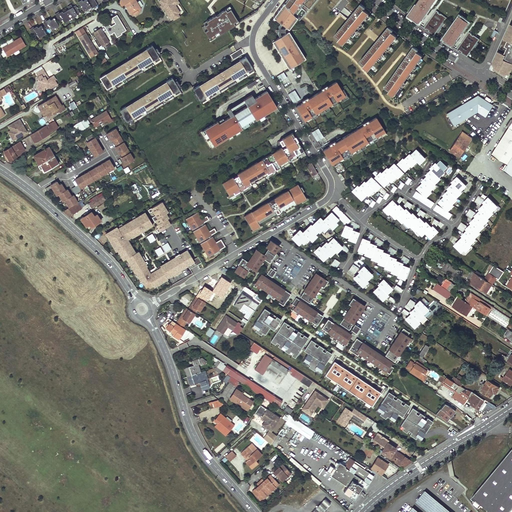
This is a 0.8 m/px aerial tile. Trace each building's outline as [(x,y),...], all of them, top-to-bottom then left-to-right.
[(94,0),(84,0),(83,1),(82,0),(80,0),(78,2),(84,11),(91,7),(92,9),(98,5),(94,0)] [(179,2),(178,0),(157,0),(170,22),(181,15),(175,4),(179,2)] [(278,11),(280,13),(275,19),(286,28),(291,22),(293,24),(297,19),(300,21),(307,12),(305,11),(308,8),(309,9),(316,0),(287,0),(284,4),(284,3),(283,4),(278,11)] [(419,0),(417,4),(415,3),(407,15),(413,20),(416,17),(420,20),(425,13),(427,14),(432,7),(431,6),(435,0),(419,0)] [(127,7),(130,14),(134,15),(135,14),(136,15),(137,14),(138,14),(138,13),(138,12),(139,12),(140,11),(140,8),(137,1),(127,7)] [(71,5),(68,7),(69,9),(63,13),(62,11),(59,13),(59,12),(55,14),(60,22),(63,20),(65,23),(80,14),(76,5),(73,7),(71,5)] [(335,35),(345,44),(371,12),(367,8),(365,10),(359,5),(354,12),(355,13),(343,28),(342,27),(335,35)] [(227,11),(225,9),(219,13),(220,14),(216,16),(216,15),(203,23),(204,25),(202,27),(208,38),(218,32),(220,35),(235,25),(234,23),(238,21),(230,9),(227,11)] [(446,18),(436,11),(431,18),(432,19),(429,23),(428,22),(424,28),(434,36),(446,18)] [(355,13),(354,12),(342,27),(343,28),(355,13)] [(416,17),(413,20),(419,25),(427,14),(425,13),(420,20),(416,17)] [(103,24),(108,32),(109,35),(114,32),(117,37),(122,34),(121,33),(126,30),(117,15),(112,18),(115,23),(110,26),(108,21),(103,24)] [(461,15),(459,16),(457,15),(440,40),(446,44),(449,40),(453,43),(456,40),(457,41),(460,37),(458,36),(469,21),(461,15)] [(46,19),(42,22),(47,29),(50,27),(52,31),(59,26),(54,18),(51,20),(50,19),(47,20),(46,19)] [(511,20),(502,42),(500,46),(506,49),(505,50),(500,48),(497,55),(491,67),(507,77),(510,71),(511,69),(511,67),(511,20)] [(469,21),(458,36),(460,37),(471,22),(469,21)] [(34,27),(30,29),(34,37),(37,35),(39,38),(46,34),(42,26),(38,28),(37,26),(34,28),(34,27)] [(389,26),(387,28),(397,36),(399,35),(389,26)] [(93,31),(103,47),(109,43),(100,27),(93,31)] [(360,61),(370,69),(397,36),(387,28),(381,35),(383,36),(371,51),(369,50),(360,61)] [(210,41),(220,35),(218,32),(208,38),(210,41)] [(479,39),(469,32),(464,39),(466,40),(463,44),(461,43),(456,50),(467,57),(479,39)] [(79,37),(89,54),(96,50),(92,44),(91,44),(90,43),(91,42),(86,33),(79,37)] [(291,40),(286,33),(274,40),(278,47),(276,48),(283,59),(285,58),(291,67),(303,60),(297,51),(300,49),(293,38),(291,40)] [(383,36),(381,35),(369,50),(371,51),(383,36)] [(7,56),(25,45),(21,38),(3,49),(7,56)] [(157,52),(152,45),(146,49),(147,51),(107,76),(105,74),(99,78),(102,82),(105,87),(106,89),(159,57),(157,52)] [(414,46),(412,48),(423,55),(424,53),(414,46)] [(384,87),(395,95),(423,55),(412,48),(407,55),(409,56),(393,79),(391,77),(384,87)] [(147,51),(146,49),(105,74),(107,76),(147,51)] [(300,49),(297,51),(303,60),(305,59),(300,49)] [(409,56),(407,55),(391,77),(393,79),(409,56)] [(193,89),(200,100),(252,68),(250,64),(245,56),(239,60),(240,62),(200,87),(199,85),(196,86),(193,89)] [(285,58),(283,59),(289,69),(291,67),(285,58)] [(240,62),(239,60),(199,85),(200,87),(240,62)] [(57,84),(55,80),(56,80),(53,75),(49,78),(47,79),(44,74),(45,73),(44,70),(37,74),(38,76),(37,77),(39,80),(38,85),(41,86),(40,89),(44,90),(45,87),(50,88),(57,84)] [(287,77),(283,72),(277,76),(280,81),(287,77)] [(177,85),(172,77),(166,81),(167,83),(127,108),(126,106),(119,110),(122,114),(125,120),(127,121),(179,89),(177,85)] [(75,79),(67,84),(70,88),(77,84),(75,79)] [(167,83),(166,81),(126,106),(127,108),(167,83)] [(302,112),(307,119),(345,95),(336,81),(327,87),(326,85),(321,89),(322,90),(308,99),(307,97),(301,100),(302,102),(295,106),(300,114),(302,112)] [(302,98),(312,93),(309,86),(299,90),(302,98)] [(293,103),(300,99),(294,89),(287,93),(293,103)] [(254,99),(252,95),(243,100),(246,104),(232,112),(229,108),(226,110),(229,114),(223,117),(224,119),(219,123),(217,121),(204,129),(214,146),(227,138),(232,135),(235,133),(239,130),(259,118),(263,115),(277,107),(267,91),(254,99)] [(479,94),(459,110),(466,118),(485,102),(479,94)] [(46,115),(48,118),(53,114),(52,112),(57,109),(59,111),(59,113),(65,109),(63,105),(61,105),(56,97),(51,99),(50,98),(37,106),(40,110),(43,108),(46,115)] [(109,123),(113,121),(106,111),(91,120),(95,127),(107,120),(109,123)] [(329,156),(333,163),(385,131),(376,117),(369,122),(368,120),(362,124),(363,125),(357,129),(341,139),(335,142),(334,141),(328,144),(329,146),(322,150),(327,157),(329,156)] [(77,127),(79,131),(90,125),(86,118),(83,120),(77,123),(73,126),(74,128),(77,127)] [(19,119),(8,126),(11,130),(12,132),(11,136),(13,140),(26,132),(19,119)] [(511,120),(490,155),(506,165),(503,170),(511,175),(511,120)] [(45,126),(49,133),(54,130),(50,123),(45,126)] [(30,135),(35,143),(50,134),(49,133),(45,126),(30,135)] [(316,141),(323,137),(318,127),(311,131),(316,141)] [(112,131),(107,134),(111,141),(113,140),(117,146),(115,147),(119,154),(121,153),(123,157),(121,158),(126,165),(130,162),(128,158),(130,157),(128,154),(126,155),(122,148),(124,147),(116,134),(114,135),(112,131)] [(451,148),(460,154),(463,151),(462,150),(462,149),(463,149),(471,138),(462,132),(451,148)] [(258,164),(257,162),(237,174),(238,175),(233,178),(232,177),(222,183),(228,194),(241,187),(242,190),(251,184),(250,182),(266,172),(267,175),(276,169),(274,167),(282,162),(283,163),(291,159),(304,152),(293,133),(277,142),(276,145),(278,148),(273,150),(274,152),(261,159),(262,161),(258,164)] [(93,134),(86,138),(88,142),(90,145),(88,147),(92,153),(94,152),(96,156),(103,152),(93,134)] [(4,151),(4,152),(20,142),(19,141),(4,151)] [(4,152),(10,161),(21,154),(20,153),(25,150),(20,142),(4,152)] [(36,159),(39,164),(40,164),(54,156),(49,147),(43,150),(43,151),(40,153),(39,152),(35,154),(37,158),(36,159)] [(449,151),(458,157),(460,154),(451,148),(449,151)] [(426,158),(418,151),(413,156),(419,162),(420,164),(426,158)] [(413,168),(419,162),(413,156),(411,155),(406,160),(412,166),(413,168)] [(58,162),(54,156),(40,164),(44,172),(58,163),(58,162)] [(110,159),(75,180),(80,189),(111,170),(110,168),(114,166),(110,159)] [(406,172),(412,166),(406,160),(405,159),(399,164),(406,172)] [(311,162),(305,166),(310,172),(315,169),(311,162)] [(437,163),(431,169),(433,170),(439,177),(444,171),(437,163)] [(403,172),(396,164),(390,170),(396,176),(398,177),(403,172)] [(391,181),(396,176),(390,170),(389,168),(383,174),(389,180),(391,181)] [(435,183),(440,178),(439,177),(433,170),(427,175),(428,177),(435,183)] [(384,185),(389,180),(383,174),(382,172),(376,178),(384,185)] [(430,190),(436,184),(435,183),(428,177),(423,182),(424,183),(430,190)] [(454,184),(460,190),(466,185),(458,177),(453,183),(454,184)] [(382,186),(374,179),(369,184),(375,191),(376,192),(382,186)] [(52,184),(51,185),(53,189),(57,196),(59,194),(63,201),(65,200),(69,207),(78,202),(74,195),(72,196),(68,189),(66,190),(62,183),(59,185),(57,181),(52,184)] [(369,196),(375,191),(369,184),(367,183),(362,188),(368,195),(369,196)] [(426,196),(431,191),(430,190),(424,183),(418,189),(426,196)] [(71,188),(75,194),(80,190),(76,184),(71,188)] [(272,209),(268,202),(254,210),(258,217),(256,219),(251,211),(244,216),(252,230),(306,198),(302,192),(300,188),(297,184),(290,188),(295,196),(292,197),(287,190),(273,198),(275,202),(273,203),(274,205),(276,204),(278,206),(272,209)] [(460,190),(454,184),(448,189),(450,191),(456,197),(461,192),(460,190)] [(363,200),(368,195),(362,188),(361,187),(355,193),(363,200)] [(456,197),(450,191),(444,196),(445,197),(452,204),(457,198),(456,197)] [(89,203),(92,208),(103,201),(100,197),(98,198),(97,196),(93,198),(94,200),(89,203)] [(447,210),(453,205),(452,204),(445,197),(440,203),(447,210)] [(490,198),(484,203),(485,204),(492,211),(497,205),(490,198)] [(392,201),(385,208),(390,214),(392,212),(398,206),(392,201)] [(63,211),(69,217),(70,216),(82,208),(78,202),(63,211)] [(149,213),(153,211),(155,214),(165,208),(161,202),(148,210),(149,213)] [(485,204),(480,210),(481,211),(487,218),(493,212),(492,211),(485,204)] [(405,210),(399,205),(398,206),(392,212),(397,218),(399,216),(405,210)] [(165,208),(155,214),(155,215),(152,218),(153,220),(157,217),(157,218),(166,214),(168,212),(165,208)] [(337,208),(333,212),(340,220),(344,216),(337,208)] [(411,215),(406,209),(405,210),(399,216),(404,222),(406,220),(411,215)] [(481,211),(475,217),(477,218),(483,224),(489,219),(487,218),(481,211)] [(84,218),(85,220),(88,225),(89,224),(91,227),(101,220),(97,214),(94,216),(92,212),(84,218)] [(197,212),(185,219),(191,229),(209,219),(206,216),(201,219),(197,212)] [(337,223),(335,221),(337,218),(332,213),(324,221),(328,226),(331,229),(337,223)] [(418,219),(412,213),(411,215),(406,220),(411,226),(413,224),(418,219)] [(117,227),(105,234),(108,238),(112,245),(114,248),(115,247),(118,251),(119,253),(120,253),(122,256),(121,256),(121,257),(123,260),(126,258),(128,262),(133,270),(135,273),(136,273),(137,274),(139,279),(142,284),(143,283),(146,287),(148,286),(151,284),(153,286),(153,287),(155,286),(158,284),(161,283),(166,279),(167,279),(167,278),(161,267),(153,272),(154,273),(151,275),(148,271),(146,267),(147,266),(145,264),(147,263),(146,261),(144,262),(141,257),(138,251),(135,253),(131,246),(130,246),(129,247),(125,241),(123,242),(122,240),(125,238),(130,235),(131,238),(139,233),(137,230),(141,228),(143,231),(153,225),(146,214),(145,214),(139,218),(138,218),(138,217),(136,218),(133,220),(131,221),(132,222),(131,222),(125,226),(124,225),(123,226),(120,228),(118,229),(117,227)] [(157,217),(153,220),(154,222),(156,221),(158,224),(167,219),(168,218),(166,214),(157,218),(157,217)] [(349,221),(344,216),(340,220),(345,225),(349,221)] [(321,229),(323,231),(328,226),(324,221),(321,218),(312,226),(317,231),(318,232),(321,229)] [(425,223),(419,218),(418,219),(413,224),(418,230),(420,228),(425,223)] [(477,218),(471,223),(472,224),(479,231),(484,226),(483,224),(477,218)] [(170,225),(167,219),(158,224),(156,225),(158,228),(156,229),(158,232),(170,225)] [(431,228),(426,222),(425,223),(420,228),(425,234),(427,232),(431,228)] [(208,231),(204,224),(193,231),(199,242),(216,232),(214,228),(208,231)] [(472,224),(467,230),(468,231),(474,238),(480,232),(479,231),(472,224)] [(316,235),(314,233),(317,231),(312,226),(311,225),(303,233),(308,238),(311,241),(316,235)] [(352,229),(344,226),(343,230),(341,233),(349,236),(351,230),(352,229)] [(438,232),(433,226),(431,228),(427,232),(432,238),(438,232)] [(300,241),(302,243),(308,238),(303,233),(300,230),(292,238),(298,244),(300,241)] [(355,241),(358,233),(351,230),(349,236),(348,238),(355,241)] [(468,231),(462,236),(464,238),(470,244),(476,239),(474,238),(468,231)] [(150,242),(155,239),(152,233),(146,236),(150,242)] [(215,242),(212,237),(200,244),(208,257),(225,247),(220,239),(215,242)] [(130,246),(125,238),(122,240),(123,242),(125,241),(129,247),(130,246)] [(336,252),(342,246),(334,238),(328,244),(335,250),(336,252)] [(455,246),(461,252),(464,249),(466,251),(471,245),(470,244),(464,238),(455,246)] [(369,242),(362,239),(358,249),(365,252),(368,243),(369,242)] [(276,253),(273,251),(276,247),(278,248),(279,246),(271,240),(266,247),(268,248),(264,254),(256,249),(252,256),(254,257),(250,263),(242,258),(238,264),(239,265),(235,271),(243,277),(248,270),(246,269),(248,266),(255,271),(262,262),(260,260),(262,257),(269,262),(276,253)] [(158,256),(171,248),(167,242),(154,250),(158,256)] [(329,256),(335,250),(328,244),(327,242),(321,248),(328,254),(329,256)] [(375,246),(368,243),(365,252),(364,253),(372,256),(375,248),(375,246)] [(320,247),(314,252),(322,260),(328,254),(320,247)] [(382,251),(375,248),(372,256),(371,258),(378,261),(381,252),(382,251)] [(192,260),(193,260),(193,259),(186,249),(175,256),(175,257),(154,269),(153,268),(148,271),(151,275),(154,273),(153,272),(161,267),(167,278),(168,277),(171,275),(173,274),(180,270),(182,269),(185,267),(187,265),(190,269),(196,265),(192,260)] [(389,255),(381,252),(378,261),(378,262),(385,265),(388,257),(389,255)] [(297,254),(285,270),(294,277),(306,260),(297,254)] [(198,256),(193,259),(193,260),(192,260),(196,265),(201,262),(198,256)] [(395,259),(388,257),(385,265),(384,267),(391,270),(395,261),(395,259)] [(336,269),(340,262),(334,258),(330,265),(336,269)] [(402,264),(395,261),(391,270),(391,271),(398,274),(401,266),(402,264)] [(442,269),(454,276),(458,270),(446,262),(443,268),(442,269)] [(496,278),(499,279),(504,272),(494,265),(484,279),(492,284),(496,278)] [(364,266),(358,272),(360,273),(366,280),(372,274),(364,266)] [(409,268),(401,266),(397,276),(405,279),(409,268)] [(276,271),(271,268),(267,274),(272,277),(276,271)] [(328,281),(316,273),(300,297),(309,303),(321,285),(324,287),(328,281)] [(360,273),(354,279),(361,286),(367,281),(366,280),(360,273)] [(484,279),(475,273),(469,281),(486,292),(492,284),(484,279)] [(261,274),(254,286),(256,287),(258,285),(261,287),(259,290),(262,291),(263,289),(267,291),(265,294),(268,295),(269,293),(273,295),(271,297),(274,299),(275,297),(278,299),(277,301),(283,306),(291,294),(261,274)] [(384,280),(378,285),(379,286),(386,293),(391,288),(384,280)] [(452,284),(446,280),(442,286),(443,287),(448,290),(452,284)] [(442,286),(438,284),(434,289),(448,298),(452,292),(448,290),(443,287),(442,286)] [(379,286),(374,292),(381,300),(387,294),(386,293),(379,286)] [(233,305),(239,308),(243,302),(255,309),(258,303),(241,293),(233,305)] [(471,293),(465,301),(468,303),(472,297),(480,302),(481,301),(491,308),(492,306),(471,293)] [(462,313),(466,316),(469,311),(468,311),(469,310),(470,310),(473,306),(468,303),(465,301),(459,297),(453,305),(463,311),(462,313)] [(468,303),(473,306),(477,309),(486,315),(491,308),(481,301),(480,302),(472,297),(468,303)] [(205,302),(199,298),(194,305),(192,303),(188,309),(184,315),(182,314),(178,321),(185,325),(187,321),(189,322),(197,310),(200,311),(205,302)] [(296,298),(292,304),(295,306),(294,309),(298,311),(296,314),(298,316),(300,313),(303,315),(301,318),(304,320),(305,317),(309,319),(307,322),(310,323),(311,321),(315,323),(313,326),(315,327),(323,316),(296,298)] [(348,304),(351,306),(340,323),(349,329),(365,306),(353,298),(348,304)] [(420,301),(414,306),(416,308),(422,314),(428,308),(420,301)] [(264,336),(269,327),(275,331),(282,319),(275,315),(274,317),(268,314),(270,311),(263,307),(251,328),(264,336)] [(422,314),(416,308),(410,313),(411,314),(418,321),(423,315),(422,314)] [(418,321),(411,314),(405,320),(413,327),(419,322),(418,321)] [(237,323),(226,316),(217,330),(223,334),(228,326),(232,329),(237,323)] [(328,319),(320,331),(323,332),(324,330),(328,332),(326,334),(329,336),(330,334),(334,336),(332,338),(334,340),(336,338),(339,340),(338,342),(344,346),(352,335),(328,319)] [(173,335),(179,339),(184,331),(186,329),(172,320),(169,325),(168,324),(166,327),(174,333),(173,335)] [(270,342),(295,357),(308,337),(296,329),(283,321),(270,342)] [(360,328),(355,325),(351,330),(356,334),(360,328)] [(215,331),(209,327),(205,333),(210,337),(215,331)] [(260,346),(275,356),(273,359),(288,369),(290,371),(292,368),(313,381),(354,408),(357,410),(360,405),(243,328),(239,333),(254,342),(260,346)] [(396,363),(398,360),(396,359),(398,355),(400,357),(402,354),(400,353),(402,349),(404,351),(406,348),(404,347),(406,343),(408,345),(410,343),(408,341),(410,337),(407,336),(409,332),(403,328),(385,355),(396,363)] [(356,338),(349,350),(357,356),(359,353),(362,355),(361,358),(363,360),(365,357),(369,360),(367,362),(370,364),(371,361),(375,364),(373,366),(381,371),(382,369),(389,374),(393,367),(390,365),(392,362),(356,338)] [(309,340),(303,350),(307,352),(302,360),(309,364),(308,367),(319,373),(331,352),(309,340)] [(260,346),(254,342),(250,348),(256,353),(260,346)] [(420,354),(423,356),(429,347),(425,345),(420,354)] [(262,375),(273,359),(265,354),(254,369),(262,375)] [(423,356),(420,354),(418,357),(426,363),(427,361),(426,361),(422,358),(423,356)] [(186,372),(188,377),(201,372),(198,365),(198,364),(204,362),(205,361),(205,360),(201,358),(199,359),(193,360),(192,360),(193,365),(189,367),(190,370),(186,372)] [(407,367),(406,368),(415,374),(417,369),(421,371),(424,366),(412,358),(411,361),(407,367)] [(273,359),(262,375),(278,385),(288,369),(273,359)] [(222,370),(223,371),(226,366),(223,365),(224,363),(221,361),(219,363),(217,367),(222,370)] [(424,366),(421,371),(417,369),(415,374),(420,377),(426,367),(424,366)] [(291,375),(301,381),(301,382),(309,387),(313,381),(292,368),(290,371),(293,372),(291,375)] [(334,380),(376,408),(385,396),(342,368),(334,380)] [(500,378),(511,385),(511,383),(511,370),(510,369),(504,378),(501,376),(500,378)] [(188,377),(190,384),(194,383),(195,384),(200,382),(201,386),(203,390),(210,387),(207,379),(208,379),(205,370),(201,372),(188,377)] [(464,404),(469,396),(464,392),(463,391),(465,389),(461,386),(454,381),(452,380),(447,377),(445,379),(443,382),(456,391),(452,397),(464,404)] [(248,379),(244,385),(279,408),(283,402),(248,379)] [(481,391),(490,397),(494,391),(496,393),(499,387),(488,380),(485,384),(483,383),(482,386),(483,387),(481,391)] [(230,398),(247,410),(253,401),(242,394),(242,393),(236,389),(230,398)] [(302,409),(310,415),(318,403),(323,407),(328,400),(315,391),(302,409)] [(479,409),(485,399),(474,392),(468,402),(472,404),(472,403),(474,404),(473,405),(479,409)] [(221,406),(223,403),(218,399),(212,401),(213,403),(214,408),(221,406)] [(444,403),(435,414),(445,421),(446,422),(449,419),(452,414),(455,410),(444,403)] [(280,418),(260,404),(254,413),(265,421),(262,425),(271,431),(280,418)] [(294,410),(288,407),(285,412),(290,415),(294,410)] [(420,441),(432,419),(410,407),(398,428),(420,441)] [(373,421),(357,410),(354,408),(350,414),(362,422),(364,419),(371,424),(373,421)] [(220,414),(214,420),(217,423),(216,425),(220,429),(219,430),(225,435),(234,425),(220,414)] [(310,428),(302,423),(300,426),(302,428),(299,432),(306,436),(311,429),(310,428)] [(271,444),(275,446),(281,436),(277,434),(271,444)] [(412,461),(394,450),(395,448),(387,442),(388,440),(379,434),(375,440),(385,446),(382,451),(390,456),(389,458),(403,467),(409,463),(412,461)] [(252,443),(248,447),(253,452),(257,449),(252,443)] [(361,451),(363,453),(365,450),(371,454),(374,450),(366,445),(361,451)] [(245,461),(250,466),(256,460),(255,459),(257,457),(258,458),(262,455),(257,449),(253,452),(248,447),(248,446),(241,452),(244,456),(245,455),(247,457),(248,457),(249,458),(248,459),(245,461)] [(511,449),(473,496),(491,511),(508,511),(511,507),(511,449)] [(236,455),(232,451),(225,457),(229,461),(236,455)] [(373,470),(351,455),(350,457),(364,467),(365,467),(372,471),(373,470)] [(331,474),(330,475),(347,486),(344,491),(354,498),(362,486),(365,488),(373,476),(370,474),(372,471),(365,467),(364,467),(350,457),(344,465),(340,462),(338,463),(336,466),(334,469),(330,466),(326,472),(331,474)] [(388,464),(378,457),(371,468),(381,475),(388,464)] [(311,475),(291,458),(289,460),(298,467),(304,472),(309,477),(311,475)] [(292,473),(283,464),(279,467),(281,468),(278,471),(276,470),(275,468),(272,470),(282,482),(292,473)] [(256,489),(252,492),(261,501),(280,484),(272,476),(271,475),(268,479),(265,482),(264,481),(263,479),(257,484),(259,486),(260,487),(257,490),(256,489)] [(322,483),(311,475),(309,477),(320,486),(322,483)] [(452,511),(425,489),(415,501),(429,511),(452,511)] [(330,502),(324,497),(321,502),(326,506),(330,502)] [(326,506),(321,502),(317,506),(322,511),(326,506)]
